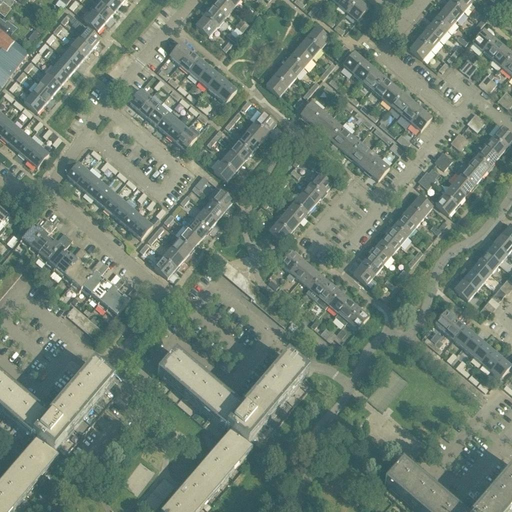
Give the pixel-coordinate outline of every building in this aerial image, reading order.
[(0,0),(0,4),(1,5),(3,4),(3,3),(6,5),(11,8),(14,4),(8,0),(0,0)] [(103,0),(100,5),(113,16),(121,7),(112,0),(103,0)] [(226,20),(234,11),(220,0),(212,9),(226,20)] [(220,0),(234,11),(242,1),(240,0),(220,0)] [(264,10),(267,6),(259,0),(258,0),(256,3),(264,10)] [(347,16),(359,3),(355,0),(344,0),(338,8),(347,16)] [(464,15),(472,5),(465,0),(453,0),(450,4),(464,15)] [(302,11),(305,8),(297,1),(294,4),(302,11)] [(0,15),(0,16),(5,19),(11,10),(10,9),(11,8),(6,5),(3,3),(3,4),(1,5),(0,4),(0,15)] [(72,13),(79,6),(75,3),(69,10),(72,13)] [(359,3),(347,16),(357,24),(368,11),(359,3)] [(494,8),(501,14),(508,7),(504,3),(498,10),(494,7),(494,8)] [(455,25),(464,15),(450,4),(442,13),(455,25)] [(92,14),(105,25),(113,16),(100,5),(92,14)] [(499,17),(501,14),(494,8),(491,11),(499,17)] [(204,19),(217,30),(226,20),(212,9),(204,19)] [(311,19),(315,15),(318,11),(314,9),(308,16),(311,19)] [(252,24),(259,16),(255,13),(248,21),(252,24)] [(324,23),(327,20),(320,13),(317,16),(324,23)] [(447,34),(455,25),(442,13),(434,23),(447,34)] [(97,35),(105,25),(92,14),(84,23),(97,35)] [(64,28),(71,20),(67,17),(61,25),(64,28)] [(209,40),(217,30),(204,19),(196,29),(209,40)] [(477,27),(481,30),(487,22),(484,19),(477,27)] [(0,20),(0,32),(9,39),(17,30),(7,22),(5,24),(0,20)] [(327,20),(324,23),(332,29),(335,26),(327,20)] [(439,44),(447,34),(434,23),(426,32),(439,44)] [(242,35),(249,28),(245,25),(239,32),(242,35)] [(57,38),(63,30),(60,27),(53,35),(57,38)] [(474,37),(481,30),(477,27),(471,34),(474,37)] [(341,37),(344,35),(344,34),(337,28),(334,31),(341,37)] [(307,40),(320,52),(329,42),(315,30),(307,40)] [(79,40),(92,51),(100,42),(87,31),(79,40)] [(0,57),(0,86),(3,88),(29,54),(9,39),(0,32),(0,49),(4,53),(0,57)] [(431,53),(439,44),(426,32),(418,42),(431,53)] [(482,54),(493,40),(484,32),(473,45),(482,54)] [(234,45),(237,41),(229,35),(227,38),(234,45)] [(50,47),(56,40),(52,37),(46,44),(50,47)] [(464,49),(467,46),(460,39),(457,42),(464,49)] [(84,61),(92,51),(79,40),(71,49),(84,61)] [(312,62),(320,52),(307,40),(299,50),(312,62)] [(492,62),(503,49),(493,40),(482,54),(492,62)] [(423,63),(431,53),(418,42),(409,52),(423,63)] [(226,55),(232,47),(229,44),(222,52),(226,55)] [(42,57),(49,49),(45,46),(39,53),(42,57)] [(179,67),(190,54),(181,46),(170,59),(179,67)] [(342,53),(345,56),(349,52),(344,47),(340,52),(342,53)] [(453,55),(456,59),(463,51),(459,48),(453,55)] [(63,59),(77,70),(84,61),(71,49),(63,59)] [(501,70),(511,57),(511,56),(503,49),(492,62),(501,70)] [(290,60),(304,71),(312,62),(299,50),(290,60)] [(339,64),(345,56),(342,53),(336,61),(339,64)] [(190,54),(179,67),(188,75),(199,62),(190,54)] [(35,66),(41,58),(38,55),(31,63),(35,66)] [(353,77),(364,64),(354,55),(343,68),(353,77)] [(450,66),(456,59),(453,55),(446,63),(450,66)] [(511,79),(511,78),(511,57),(501,70),(511,79)] [(69,79),(77,70),(63,59),(56,68),(69,79)] [(296,81),(304,71),(290,60),(282,69),(296,81)] [(464,75),(472,66),(467,61),(459,71),(464,75)] [(199,62),(188,75),(198,83),(209,70),(199,62)] [(364,64),(353,77),(363,85),(374,72),(364,64)] [(28,76),(34,68),(30,65),(24,73),(28,76)] [(442,76),(448,68),(445,65),(438,73),(442,76)] [(325,73),(329,76),(335,68),(332,66),(325,73)] [(472,66),(464,75),(469,80),(477,70),(472,66)] [(48,77),(61,89),(69,79),(56,68),(48,77)] [(274,79),(288,90),(296,81),(282,69),(274,79)] [(207,91),(218,77),(209,70),(198,83),(207,91)] [(372,93),(383,80),(374,72),(363,85),(372,93)] [(166,83),(169,79),(162,73),(159,76),(166,83)] [(322,83),(329,76),(325,73),(319,80),(322,83)] [(20,85),(27,77),(23,74),(17,82),(20,85)] [(53,98),(61,89),(48,77),(40,86),(53,98)] [(218,77),(207,91),(216,98),(227,85),(218,77)] [(483,92),(491,82),(486,78),(478,88),(483,92)] [(279,100),(288,90),(274,79),(266,89),(279,100)] [(175,90),(178,87),(171,80),(168,84),(175,90)] [(383,80),(372,93),(382,102),(393,88),(383,80)] [(337,92),(339,88),(332,82),(329,85),(337,92)] [(491,82),(483,92),(488,96),(496,87),(491,82)] [(161,89),(164,85),(160,83),(154,90),(157,93),(161,89)] [(12,95),(19,87),(15,84),(9,92),(12,95)] [(309,92),(312,95),(319,87),(316,84),(309,92)] [(164,85),(161,89),(168,95),(171,92),(164,85)] [(227,85),(216,98),(225,107),(236,93),(227,85)] [(32,96),(45,107),(53,98),(40,86),(32,96)] [(185,98),(187,95),(180,88),(177,92),(185,98)] [(331,98),(334,95),(326,88),(323,92),(331,98)] [(391,110),(403,96),(393,88),(382,102),(391,110)] [(306,102),(312,95),(309,92),(303,99),(306,102)] [(349,102),(351,99),(344,92),(341,95),(349,102)] [(139,114),(151,101),(141,93),(130,106),(139,114)] [(177,103),(180,100),(173,93),(170,97),(177,103)] [(502,109),(511,99),(505,94),(497,104),(502,109)] [(11,105),(14,101),(7,95),(4,99),(11,105)] [(37,116),(45,107),(32,96),(24,105),(37,116)] [(194,106),(197,102),(189,96),(186,99),(194,106)] [(403,96),(391,110),(401,118),(412,104),(403,96)] [(343,108),(346,105),(338,99),(336,102),(343,108)] [(349,102),(356,108),(359,105),(351,99),(349,102)] [(511,99),(502,109),(507,113),(511,107),(511,99)] [(297,111),(303,103),(300,100),(293,108),(297,111)] [(148,122),(160,109),(151,101),(139,114),(148,122)] [(187,111),(190,108),(182,101),(179,105),(187,111)] [(21,113),(24,110),(16,103),(13,107),(21,113)] [(245,113),(252,106),(248,103),(242,111),(245,113)] [(203,114),(206,110),(198,104),(195,107),(203,114)] [(410,126),(422,113),(412,104),(401,118),(410,126)] [(310,126),(322,113),(312,105),(301,118),(310,126)] [(346,105),(343,108),(350,115),(353,111),(346,105)] [(206,110),(203,114),(206,116),(212,109),(209,106),(206,110)] [(158,130),(169,116),(160,109),(148,122),(158,130)] [(196,119),(199,115),(191,109),(188,112),(196,119)] [(368,118),(370,115),(363,109),(360,112),(368,118)] [(30,121),(33,117),(25,111),(22,114),(30,121)] [(322,113),(310,126),(320,135),(332,122),(322,113)] [(422,113),(410,126),(420,134),(431,121),(422,113)] [(231,122),(235,125),(241,118),(238,115),(231,122)] [(362,125),(365,121),(358,115),(355,118),(362,125)] [(370,115),(368,118),(375,125),(378,121),(370,115)] [(167,137),(178,124),(169,116),(158,130),(167,137)] [(255,125),(268,137),(276,127),(263,116),(255,125)] [(205,127),(208,123),(200,117),(197,120),(205,127)] [(471,122),(481,130),(485,125),(475,117),(471,122)] [(3,118),(0,121),(0,138),(1,139),(12,126),(3,118)] [(365,121),(362,125),(370,131),(373,128),(365,121)] [(229,133),(235,125),(231,122),(225,130),(229,133)] [(330,143),(341,130),(332,122),(320,135),(330,143)] [(477,135),(481,130),(471,122),(467,127),(477,135)] [(37,134),(44,127),(40,124),(33,131),(37,134)] [(176,145),(187,132),(178,124),(167,137),(176,145)] [(260,147),(268,137),(255,125),(246,135),(260,147)] [(387,134),(390,131),(382,125),(379,128),(387,134)] [(10,147),(21,134),(12,126),(1,139),(10,147)] [(341,130),(330,143),(339,151),(351,138),(341,130)] [(493,140),(506,151),(511,144),(511,139),(501,130),(493,140)] [(46,142),(53,134),(49,131),(43,139),(46,142)] [(381,141),(384,137),(377,131),(374,134),(381,141)] [(390,131),(387,134),(394,141),(397,137),(390,131)] [(187,132),(176,145),(185,153),(197,140),(187,132)] [(213,140),(217,143),(223,136),(220,133),(213,140)] [(21,134),(10,147),(19,155),(30,142),(21,134)] [(238,145),(252,156),(260,147),(246,135),(238,145)] [(455,141),(464,149),(469,144),(459,136),(455,141)] [(384,137),(381,141),(389,147),(391,144),(384,137)] [(30,142),(19,155),(28,163),(40,150),(43,146),(34,138),(30,142)] [(349,159),(360,146),(351,138),(339,151),(349,159)] [(406,151),(410,146),(401,138),(397,143),(406,151)] [(55,150),(62,142),(59,139),(52,147),(55,150)] [(211,150),(217,143),(213,140),(207,147),(211,150)] [(498,161),(506,151),(493,140),(484,150),(498,161)] [(460,154),(464,149),(455,141),(450,146),(460,154)] [(243,166),(252,156),(238,145),(230,154),(243,166)] [(360,146),(349,159),(358,167),(370,154),(360,146)] [(399,159),(400,158),(403,154),(394,146),(390,151),(399,159)] [(40,150),(28,163),(38,171),(49,158),(40,150)] [(490,171),(498,161),(484,150),(476,159),(490,171)] [(200,163),(207,155),(203,152),(197,160),(200,163)] [(98,163),(101,159),(94,153),(91,156),(98,163)] [(222,164),(235,175),(243,166),(230,154),(222,164)] [(368,176),(379,163),(370,154),(358,167),(368,176)] [(439,160),(448,168),(452,163),(443,155),(439,160)] [(481,180),(490,171),(476,159),(468,169),(481,180)] [(296,170),(302,162),(299,160),(293,167),(296,170)] [(444,174),(448,168),(439,160),(434,165),(444,174)] [(379,163),(368,176),(378,184),(389,171),(379,163)] [(107,170),(110,167),(107,164),(100,172),(104,175),(107,170)] [(227,185),(235,175),(222,164),(214,174),(227,185)] [(77,188),(88,175),(79,166),(67,180),(77,188)] [(110,167),(107,170),(115,177),(118,173),(110,167)] [(473,190),(481,180),(468,169),(460,178),(473,190)] [(298,181),(300,178),(293,172),(290,175),(298,181)] [(422,179),(432,187),(436,183),(427,174),(422,179)] [(88,175),(77,188),(86,196),(97,182),(88,175)] [(124,184),(127,181),(119,175),(117,178),(124,184)] [(310,186),(323,198),(332,188),(318,176),(310,186)] [(465,199),(473,190),(460,178),(452,188),(465,199)] [(427,193),(432,187),(422,179),(418,185),(427,193)] [(201,181),(195,189),(198,192),(199,191),(203,186),(205,184),(201,181)] [(95,203),(107,190),(97,182),(86,196),(95,203)] [(282,192),(288,185),(285,182),(279,189),(282,192)] [(133,192),(136,189),(129,183),(126,186),(133,192)] [(302,196),(315,207),(323,198),(310,186),(302,196)] [(457,209),(465,199),(452,188),(444,197),(457,209)] [(202,195),(198,192),(195,189),(192,192),(200,198),(202,195)] [(107,190),(95,203),(104,211),(116,198),(107,190)] [(281,201),(284,197),(277,191),(274,194),(281,201)] [(212,203),(225,214),(233,204),(220,193),(212,203)] [(141,206),(147,198),(144,195),(137,203),(141,206)] [(307,217),(315,207),(302,196),(294,205),(307,217)] [(449,219),(457,209),(444,197),(435,208),(449,219)] [(114,219),(125,206),(116,198),(104,211),(114,219)] [(184,209),(190,201),(187,198),(180,206),(184,209)] [(424,221),(433,211),(419,199),(411,210),(424,221)] [(265,211),(272,204),(269,201),(262,209),(265,211)] [(150,213),(156,206),(153,203),(146,210),(150,213)] [(203,213),(217,224),(225,214),(212,203),(203,213)] [(286,215),(299,226),(307,217),(294,205),(286,215)] [(125,206),(114,219),(123,227),(134,214),(125,206)] [(172,215),(176,218),(182,211),(179,208),(172,215)] [(257,221),(264,213),(261,210),(254,218),(257,221)] [(416,230),(424,221),(411,210),(403,219),(416,230)] [(0,226),(2,228),(8,220),(11,222),(12,221),(0,211),(0,226)] [(159,221),(166,214),(162,211),(156,218),(159,221)] [(209,234),(217,224),(203,213),(195,222),(209,234)] [(132,235),(143,221),(134,214),(123,227),(132,235)] [(291,236),(299,226),(286,215),(278,225),(291,236)] [(167,228),(174,221),(170,217),(164,225),(167,228)] [(209,234),(195,222),(191,219),(183,228),(187,232),(200,243),(209,234)] [(408,240),(416,230),(403,219),(395,228),(408,240)] [(30,250),(52,225),(48,221),(39,232),(35,228),(22,243),(30,250)] [(143,221),(132,235),(141,242),(152,229),(143,221)] [(39,257),(51,242),(47,239),(56,229),(52,225),(30,250),(39,257)] [(282,246),(291,236),(278,225),(269,235),(282,246)] [(438,232),(441,235),(447,228),(444,225),(438,232)] [(400,250),(408,240),(395,228),(386,238),(400,250)] [(441,235),(438,232),(433,228),(430,232),(438,239),(441,235)] [(501,238),(511,246),(511,230),(509,228),(501,238)] [(154,237),(158,240),(164,232),(160,229),(154,237)] [(179,241),(192,253),(200,243),(187,232),(183,236),(179,241)] [(47,264),(68,239),(64,236),(55,246),(51,242),(39,257),(47,264)] [(151,247),(158,240),(154,237),(148,244),(151,247)] [(391,259),(400,250),(386,238),(378,248),(391,259)] [(493,247),(507,258),(511,252),(511,246),(501,238),(493,247)] [(55,271),(68,257),(64,253),(73,243),(68,239),(47,264),(55,271)] [(184,262),(192,253),(179,241),(171,251),(184,262)] [(426,252),(433,245),(429,242),(423,250),(426,252)] [(143,257),(149,249),(146,246),(139,254),(143,257)] [(499,267),(507,258),(493,247),(486,256),(499,267)] [(383,269),(391,259),(378,248),(370,257),(383,269)] [(64,279),(85,253),(81,250),(72,260),(68,257),(55,271),(64,279)] [(162,261),(176,272),(184,262),(171,251),(162,261)] [(72,286),(85,271),(81,267),(90,257),(85,253),(64,279),(72,286)] [(280,267),(290,275),(290,276),(302,262),(292,254),(280,267)] [(413,261),(416,264),(422,256),(419,254),(413,261)] [(478,265),(491,276),(499,267),(486,256),(478,265)] [(375,278),(383,269),(370,257),(362,267),(375,278)] [(78,296),(105,265),(101,261),(89,274),(85,271),(72,286),(80,293),(78,296)] [(168,282),(176,272),(162,261),(154,270),(168,282)] [(410,271),(416,264),(413,261),(407,269),(410,271)] [(300,284),(311,270),(302,262),(290,276),(295,279),(300,284)] [(232,268),(228,264),(220,274),(225,277),(232,268)] [(91,298),(104,283),(100,279),(109,268),(105,265),(78,296),(79,296),(83,291),(91,298)] [(484,286),(491,276),(478,265),(470,274),(484,286)] [(366,288),(375,278),(362,267),(353,277),(366,288)] [(236,271),(232,268),(225,277),(229,281),(237,272),(236,271)] [(9,274),(18,281),(22,277),(17,273),(13,270),(13,269),(9,274)] [(303,287),(309,292),(315,285),(321,278),(311,270),(300,284),(303,287)] [(240,275),(237,272),(229,281),(234,285),(241,276),(240,275)] [(400,283),(406,276),(403,273),(397,280),(400,283)] [(14,285),(18,281),(9,274),(5,278),(14,285)] [(462,284),(476,295),(484,286),(470,274),(462,284)] [(99,305),(121,279),(117,275),(108,286),(104,283),(91,298),(99,305)] [(243,278),(241,276),(234,285),(238,289),(246,280),(243,278)] [(1,283),(10,290),(14,285),(5,278),(3,281),(1,283)] [(306,296),(316,304),(319,300),(330,287),(321,278),(315,285),(309,292),(306,296)] [(108,312),(121,297),(117,293),(126,283),(121,279),(99,305),(108,312)] [(247,281),(246,280),(238,289),(243,293),(250,284),(247,281)] [(0,288),(7,294),(10,290),(1,283),(0,284),(0,288)] [(276,292),(279,289),(271,283),(269,286),(276,292)] [(392,293),(395,289),(387,283),(384,286),(392,293)] [(251,285),(250,284),(243,293),(247,296),(255,288),(251,285)] [(468,304),(476,295),(462,284),(454,293),(468,304)] [(330,287),(319,300),(316,304),(325,312),(328,308),(340,295),(330,287)] [(255,288),(247,296),(252,300),(259,291),(255,288)] [(121,297),(108,312),(116,319),(112,324),(112,325),(139,294),(134,290),(125,300),(121,297)] [(285,300),(288,297),(281,291),(278,294),(285,300)] [(496,296),(502,301),(506,296),(500,291),(496,296)] [(383,303),(390,295),(387,292),(380,300),(383,303)] [(265,299),(260,295),(253,304),(257,307),(265,299)] [(338,317),(350,303),(340,295),(328,308),(338,317)] [(497,306),(502,301),(496,296),(491,301),(497,306)] [(288,297),(285,300),(293,307),(296,303),(288,297)] [(268,302),(265,299),(257,307),(262,311),(269,302),(268,302)] [(298,312),(305,304),(301,301),(295,309),(298,312)] [(272,305),(269,302),(262,311),(266,315),(273,306),(272,305)] [(345,328),(348,325),(359,311),(350,303),(338,317),(335,320),(345,328)] [(276,308),(273,306),(266,315),(271,319),(272,318),(278,310),(276,308)] [(71,322),(79,313),(74,309),(66,318),(71,322)] [(486,320),(489,315),(490,314),(484,309),(480,314),(486,320)] [(280,312),(278,310),(272,318),(271,319),(275,323),(283,314),(280,312)] [(348,325),(357,333),(369,319),(359,311),(348,325)] [(76,326),(83,317),(79,313),(71,322),(76,326)] [(312,323),(315,320),(307,313),(304,317),(312,323)] [(284,315),(283,314),(275,323),(280,327),(287,318),(284,315)] [(445,335),(456,322),(447,314),(435,327),(445,335)] [(80,330),(88,321),(83,317),(76,326),(80,330)] [(288,318),(287,318),(280,327),(285,330),(292,322),(288,318)] [(88,321),(80,330),(85,334),(93,325),(90,323),(88,321)] [(314,332),(321,325),(317,322),(310,329),(314,332)] [(454,343),(466,330),(456,322),(445,335),(454,343)] [(90,338),(97,329),(95,327),(93,325),(85,334),(90,338)] [(293,335),(297,329),(293,325),(288,331),(293,335)] [(94,342),(102,333),(97,329),(90,338),(94,342)] [(466,330),(454,343),(463,351),(475,338),(466,330)] [(102,333),(94,342),(99,346),(107,337),(102,333)] [(330,346),(333,341),(336,338),(333,335),(326,343),(330,346)] [(336,338),(333,341),(341,348),(344,344),(336,338)] [(472,359),(484,346),(475,338),(463,351),(472,359)] [(431,350),(434,347),(427,341),(424,344),(431,350)] [(484,346),(472,359),(481,367),(493,353),(484,346)] [(434,347),(431,350),(439,357),(442,353),(434,347)] [(491,374),(502,361),(493,353),(481,367),(491,374)] [(450,366),(456,359),(453,356),(447,363),(450,366)] [(199,511),(250,453),(251,454),(251,453),(247,450),(251,445),(259,451),(311,390),(302,383),(307,378),(289,363),(249,410),(245,408),(246,407),(245,408),(232,402),(230,404),(230,403),(229,403),(230,404),(228,405),(173,359),(158,376),(163,380),(155,389),(217,442),(226,432),(228,434),(232,437),(169,511),(199,511)] [(502,361),(491,374),(500,382),(511,369),(502,361)] [(459,374),(464,368),(465,367),(462,364),(456,371),(459,374)] [(464,368),(459,374),(466,380),(469,377),(462,371),(464,368)] [(0,511),(12,511),(57,462),(58,462),(53,458),(54,457),(53,456),(56,452),(65,460),(117,399),(108,391),(113,385),(95,370),(55,418),(52,416),(53,415),(52,416),(38,410),(37,412),(36,411),(37,412),(35,414),(0,384),(0,429),(24,450),(33,440),(34,442),(39,446),(0,492),(0,511)] [(476,388),(478,385),(471,378),(468,382),(476,388)] [(485,396),(486,394),(488,393),(480,386),(477,389),(485,396)] [(393,417),(344,475),(362,491),(378,472),(381,475),(377,478),(386,486),(400,469),(400,468),(401,467),(390,458),(411,433),(393,417)] [(390,489),(384,496),(389,500),(395,505),(403,511),(511,511),(511,477),(482,511),(451,511),(401,468),(400,468),(400,469),(386,486),(388,488),(390,489)] [(162,498),(172,487),(164,481),(155,492),(162,498)] [(153,511),(156,511),(161,506),(151,497),(144,504),(153,511)]
